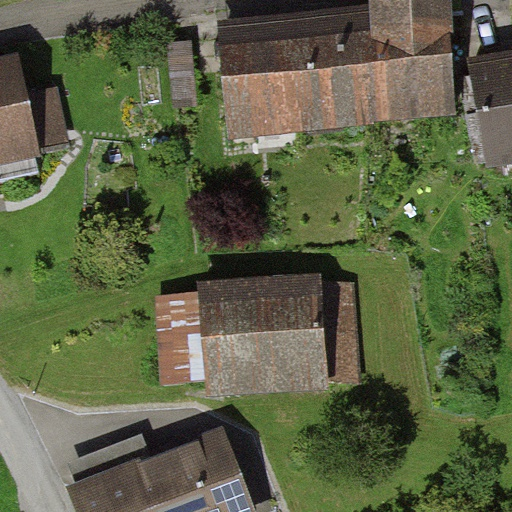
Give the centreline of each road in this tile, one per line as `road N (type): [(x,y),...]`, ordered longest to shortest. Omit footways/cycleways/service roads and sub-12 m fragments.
road 1 (residential): [(190,0),(97,9),(0,33)]
road 2 (residential): [(0,404),(56,511)]
